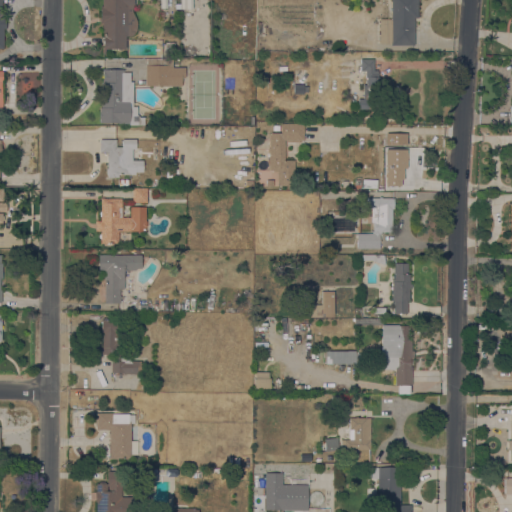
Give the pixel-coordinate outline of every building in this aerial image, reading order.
[(102,54),(102,23),(100,23),(99,6),(102,6),(101,0),(133,0),(133,4),(132,4),(132,5),(131,11),(134,18),(135,21),(136,23),(136,26),(135,30),(134,32),(133,34),(131,36),(125,36),(125,49),(104,49),(104,54),(102,54)] [(390,45),(390,44),(379,43),(379,19),(391,19),(391,0),(417,0),(417,18),(414,18),(413,45),(390,45)] [(353,77),(353,59),(373,59),(373,70),(377,70),(377,76),(378,76),(378,85),(375,85),(375,100),(379,100),(379,109),(357,109),(357,99),(362,99),(363,85),(366,85),(366,77),(364,77),(353,77)] [(145,65),(146,65),(146,60),(179,60),(179,64),(172,64),(172,67),(184,67),(184,77),(181,77),(181,86),(145,86),(145,65)] [(132,106),(136,106),(136,114),(139,117),(143,117),(143,125),(128,125),(128,123),(118,123),(118,122),(99,122),(99,107),(101,107),(101,83),(102,83),(102,69),(123,69),(123,72),(129,72),(129,82),(132,82),(132,106)] [(303,84),(303,86),(307,86),(307,92),(303,92),(303,94),(293,93),(293,84),(303,84)] [(302,140),(284,139),(284,160),(294,160),(293,186),(276,185),(277,171),(272,171),(272,170),(268,170),(269,153),(267,153),(268,148),(269,148),(269,134),(270,132),(280,132),(280,123),(303,123),(303,125),(302,140)] [(116,139),(116,146),(121,147),(121,139),(136,139),(135,149),(132,149),(131,160),(143,160),(142,172),(135,172),(135,175),(118,174),(118,177),(106,177),(106,168),(107,168),(107,152),(99,152),(99,139),(116,139)] [(384,186),(403,186),(404,149),(384,149),(384,186)] [(129,179),(129,187),(118,187),(118,179),(129,179)] [(131,188),(147,188),(147,202),(131,202),(131,188)] [(393,198),(393,201),(394,202),(394,205),(393,206),(393,209),(391,209),(391,232),(381,232),(381,235),(379,235),(379,248),(356,248),(356,233),(372,233),(373,222),(370,222),(371,209),(358,209),(358,197),(393,198)] [(100,221),(100,216),(99,216),(99,212),(100,212),(100,198),(121,198),(121,207),(122,207),(122,217),(130,217),(130,207),(145,207),(145,221),(146,221),(146,227),(145,227),(145,231),(118,231),(118,244),(100,244),(100,238),(99,238),(99,234),(100,234),(100,231),(95,231),(95,220),(100,221)] [(104,270),(98,270),(98,255),(141,255),(141,268),(136,268),(134,270),(123,270),(123,276),(124,276),(124,289),(119,289),(119,303),(104,303),(104,270)] [(386,265),(372,260),(361,260),(360,256),(383,256),(386,265)] [(407,313),(401,313),(401,315),(399,315),(399,313),(393,313),(393,301),(391,301),(391,289),(390,289),(390,287),(391,287),(391,279),(394,279),(394,263),(407,263),(407,274),(409,274),(409,284),(411,284),(411,288),(408,288),(408,301),(407,301),(407,313)] [(333,317),(309,317),(308,304),(321,304),(321,291),(333,291),(333,317)] [(111,355),(101,354),(102,332),(101,332),(101,319),(125,320),(124,331),(121,331),(121,354),(122,354),(122,357),(131,358),(130,361),(140,361),(140,374),(123,374),(123,373),(111,372),(111,355)] [(381,319),(382,325),(407,325),(407,340),(411,340),(411,350),(413,350),(413,357),(410,357),(410,366),(411,366),(411,385),(409,385),(409,393),(397,393),(397,385),(394,385),(394,369),(381,369),(381,368),(378,368),(378,356),(380,356),(380,325),(354,325),(354,319),(381,319)] [(356,351),(356,364),(325,364),(325,351),(356,351)] [(253,378),(255,378),(255,372),(268,372),(268,378),(270,378),(269,388),(253,388),(253,378)] [(130,440),(137,441),(137,454),(130,454),(130,459),(109,459),(109,430),(96,430),(96,413),(112,413),(112,414),(128,414),(133,414),(133,423),(130,423),(130,440)] [(344,449),(344,444),(341,444),(341,440),(348,440),(348,418),(369,418),(369,450),(344,449)] [(338,450),(324,451),(323,438),(337,437),(337,442),(338,450)] [(378,449),(391,446),(387,458),(374,461),(378,449)] [(411,504),(411,511),(377,511),(377,478),(370,479),(369,467),(400,467),(401,485),(399,485),(400,504),(411,504)] [(190,469),(207,469),(207,479),(202,479),(190,479),(190,469)] [(95,511),(95,502),(94,502),(94,491),(96,491),(96,483),(97,483),(97,482),(104,482),(104,483),(107,483),(107,471),(121,471),(121,497),(134,497),(134,511),(95,511)] [(281,473),(263,473),(263,510),(306,510),(306,485),(280,484),(281,473)] [(511,476),(503,477),(503,494),(511,494),(511,476)]
